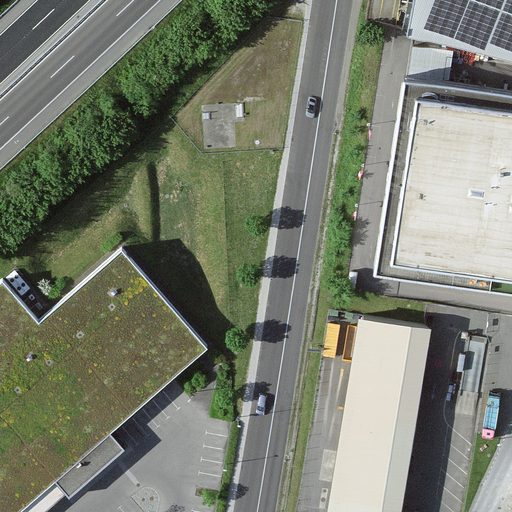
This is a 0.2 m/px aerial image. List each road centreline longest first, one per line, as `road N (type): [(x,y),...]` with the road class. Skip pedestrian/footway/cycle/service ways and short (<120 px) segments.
road 1 (secondary): [(256,511),(335,0)]
road 2 (motorway): [(0,124),(133,0)]
